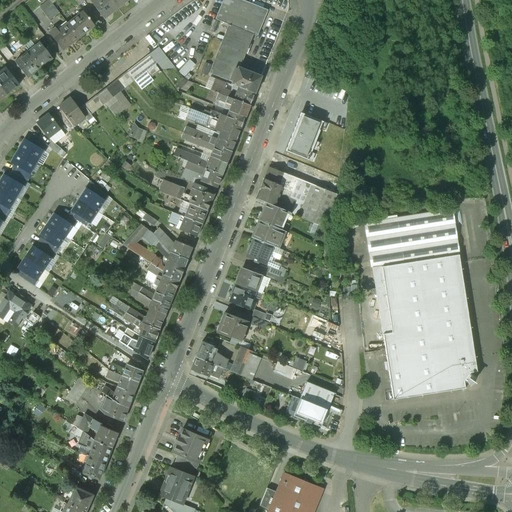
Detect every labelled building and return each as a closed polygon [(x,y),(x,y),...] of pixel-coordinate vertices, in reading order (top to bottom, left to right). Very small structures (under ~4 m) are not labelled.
[(48,0),(40,7),(50,19),(58,13),(51,3),(48,0)] [(110,0),(92,0),(91,2),(103,17),(116,7),(110,0)] [(264,12),(235,0),(224,0),(216,20),(229,25),(209,73),(231,82),(238,67),(251,34),(254,36),(264,12)] [(83,11),(67,24),(78,38),(94,25),(83,11)] [(67,24),(58,31),(55,28),(49,33),(62,50),(78,38),(67,24)] [(44,36),(36,26),(31,30),(39,40),(44,36)] [(39,42),(28,51),(40,67),(52,58),(39,42)] [(12,55),(4,45),(0,47),(0,51),(6,60),(12,55)] [(159,48),(149,56),(156,65),(166,57),(159,48)] [(28,51),(15,61),(27,77),(40,67),(28,51)] [(149,56),(127,73),(134,82),(156,65),(149,56)] [(5,67),(0,70),(0,86),(6,94),(18,85),(5,67)] [(259,75),(238,67),(231,82),(230,85),(238,88),(254,94),(260,79),(259,75)] [(127,73),(116,81),(124,90),(134,82),(127,73)] [(116,81),(106,89),(113,98),(124,90),(116,81)] [(254,94),(238,88),(236,94),(222,89),(220,88),(219,88),(217,93),(223,95),(249,106),(254,94)] [(106,89),(96,97),(103,106),(113,98),(106,89)] [(217,93),(214,101),(217,102),(218,100),(221,101),(223,95),(217,93)] [(249,106),(223,95),(221,101),(231,105),(229,111),(244,117),(249,106)] [(96,97),(83,106),(90,115),(103,106),(96,97)] [(78,110),(69,98),(58,107),(72,126),(83,117),(78,110)] [(90,115),(83,106),(78,110),(83,117),(87,121),(92,117),(90,115)] [(211,109),(208,116),(213,118),(214,118),(216,113),(213,112),(214,110),(211,109)] [(244,117),(229,111),(226,117),(216,113),(214,118),(240,128),(244,117)] [(301,113),(285,151),(308,160),(323,122),(301,113)] [(48,114),(36,123),(47,137),(52,133),(51,132),(58,127),(48,114)] [(214,118),(213,118),(210,124),(221,128),(219,134),(235,140),(240,128),(214,118)] [(142,139),(147,129),(135,123),(130,134),(142,139)] [(204,132),(201,131),(198,139),(204,141),(207,135),(203,134),(204,132)] [(48,146),(34,134),(29,143),(43,151),(42,151),(44,152),(48,146),(48,147),(48,146)] [(235,140),(219,134),(217,140),(207,135),(204,141),(231,151),(235,140)] [(198,139),(188,135),(185,140),(192,143),(191,145),(197,147),(198,145),(195,144),(198,139)] [(204,141),(198,139),(195,144),(198,145),(204,148),(201,153),(209,156),(226,163),(231,151),(204,141)] [(29,143),(24,140),(17,151),(36,162),(42,151),(43,151),(29,143)] [(65,154),(52,142),(48,146),(62,158),(65,154)] [(36,162),(17,151),(11,162),(16,165),(30,173),(36,162)] [(226,163),(209,156),(206,163),(204,161),(184,153),(182,159),(188,161),(198,165),(221,174),(226,163)] [(198,165),(188,161),(187,164),(185,163),(183,167),(195,172),(198,165)] [(30,173),(16,165),(12,172),(28,181),(32,174),(30,173)] [(221,174),(198,165),(195,172),(198,173),(202,174),(199,181),(216,188),(221,174)] [(337,194),(269,167),(264,179),(282,186),(281,188),(298,195),(295,203),(291,213),(291,214),(323,227),(337,194)] [(28,181),(12,172),(8,178),(22,186),(24,187),(28,181)] [(8,178),(3,175),(0,180),(0,188),(16,197),(22,186),(8,178)] [(282,186),(264,179),(256,198),(265,202),(289,212),(291,213),(295,203),(290,201),(291,198),(282,194),(281,196),(279,195),(281,188),(282,186)] [(107,196),(95,185),(91,192),(104,201),(107,196)] [(183,188),(176,185),(172,193),(165,190),(164,193),(179,199),(183,188)] [(200,189),(193,187),(193,188),(191,188),(188,195),(191,196),(188,203),(206,210),(212,195),(210,193),(211,190),(201,186),(200,189)] [(16,197),(0,188),(0,203),(9,209),(9,208),(16,197)] [(91,192),(85,189),(78,199),(97,212),(104,201),(91,192)] [(179,199),(164,193),(161,200),(176,206),(179,199)] [(97,212),(78,199),(71,210),(76,214),(90,222),(97,212)] [(289,212),(265,202),(258,220),(259,220),(282,230),(289,212)] [(9,209),(0,203),(0,211),(7,216),(11,209),(9,208),(9,209)] [(206,210),(188,203),(184,216),(201,223),(206,210)] [(463,379),(470,373),(478,372),(451,209),(365,222),(371,267),(382,266),(392,332),(382,333),(385,349),(392,401),(465,389),(463,379)] [(73,219),(62,212),(58,217),(72,226),(74,227),(77,222),(73,219)] [(156,221),(145,213),(141,219),(152,226),(156,221)] [(58,217),(53,214),(46,225),(65,237),(72,226),(58,217)] [(90,222),(76,214),(73,219),(77,222),(86,228),(90,222)] [(201,223),(184,216),(178,229),(196,236),(201,223)] [(282,230),(259,220),(252,238),(253,238),(273,246),(278,248),(285,231),(282,230)] [(65,237),(46,225),(39,236),(44,239),(57,248),(65,237)] [(191,247),(174,241),(173,244),(158,228),(152,234),(154,235),(157,239),(170,252),(187,259),(191,247)] [(152,234),(145,229),(139,237),(151,246),(152,247),(156,242),(155,242),(157,239),(154,235),(152,234)] [(154,256),(128,238),(122,245),(141,257),(155,266),(163,271),(164,267),(161,265),(160,261),(153,257),(154,256)] [(273,246),(253,238),(246,256),(266,265),(273,246)] [(57,248),(44,239),(41,244),(56,254),(59,249),(57,248)] [(56,254),(41,244),(37,250),(50,258),(52,259),(56,254)] [(37,250),(32,246),(25,257),(43,269),(50,258),(37,250)] [(187,259),(170,252),(164,267),(163,271),(164,271),(162,274),(178,281),(187,259)] [(43,269),(25,257),(18,268),(23,271),(36,280),(43,269)] [(155,266),(141,257),(138,261),(144,266),(143,268),(151,273),(155,266)] [(178,281),(162,274),(164,271),(163,271),(155,266),(151,273),(156,275),(153,283),(158,286),(173,293),(178,281)] [(285,272),(271,266),(268,272),(280,277),(283,278),(285,272)] [(261,276),(242,268),(239,275),(235,284),(255,291),(261,276)] [(36,280),(23,271),(19,276),(34,286),(38,281),(36,280)] [(280,277),(268,272),(267,272),(265,277),(277,282),(280,277)] [(255,291),(235,284),(232,293),(232,294),(229,301),(252,310),(255,303),(251,301),(255,291)] [(173,293),(158,286),(154,296),(152,301),(167,308),(173,293)] [(138,292),(130,287),(126,292),(135,298),(138,292)] [(154,296),(141,288),(138,292),(152,301),(154,296)] [(16,297),(9,292),(0,306),(0,314),(4,317),(9,309),(14,312),(9,321),(17,326),(29,306),(22,301),(24,299),(18,295),(16,297)] [(167,308),(152,301),(138,292),(135,298),(145,305),(149,305),(150,307),(148,312),(163,319),(167,308)] [(135,301),(126,295),(125,297),(134,303),(135,301)] [(128,307),(122,303),(119,308),(122,310),(125,312),(128,307)] [(163,319),(148,312),(147,315),(144,317),(132,309),(129,307),(128,307),(125,312),(133,317),(143,323),(159,330),(163,319)] [(125,312),(122,310),(119,314),(124,318),(123,321),(125,322),(127,320),(130,322),(133,317),(125,312)] [(266,314),(255,310),(253,317),(263,321),(266,314)] [(33,312),(23,327),(30,332),(40,317),(33,312)] [(248,321),(224,313),(217,333),(240,342),(248,321)] [(159,330),(143,323),(133,317),(130,322),(140,328),(141,330),(139,335),(154,341),(159,330)] [(263,321),(253,317),(251,323),(264,329),(267,322),(263,321)] [(314,332),(325,336),(329,324),(319,320),(314,332)] [(118,341),(132,351),(139,335),(127,328),(118,341)] [(146,360),(154,341),(139,335),(132,351),(146,360)] [(217,347),(202,341),(196,356),(222,367),(223,368),(226,362),(227,359),(214,354),(217,347)] [(257,353),(242,347),(235,365),(226,362),(223,368),(252,379),(261,358),(256,356),(257,353)] [(222,367),(196,356),(190,369),(208,376),(209,373),(218,377),(222,367)] [(278,361),(275,372),(294,378),(298,367),(278,361)] [(121,367),(109,363),(108,366),(110,366),(108,371),(122,376),(124,370),(121,367)] [(142,371),(126,364),(124,370),(122,376),(138,382),(142,371)] [(122,376),(108,371),(107,375),(105,374),(104,377),(116,382),(120,382),(122,376)] [(138,382),(122,376),(120,382),(118,387),(133,393),(138,382)] [(79,377),(70,391),(79,397),(88,384),(79,377)] [(239,387),(227,382),(224,389),(235,394),(239,387)] [(334,393),(306,382),(299,398),(327,410),(334,393)] [(110,392),(102,386),(101,389),(97,387),(96,389),(107,396),(108,396),(110,392)] [(133,393),(118,387),(116,392),(112,390),(111,392),(110,392),(108,396),(121,405),(128,408),(133,393)] [(253,393),(246,390),(243,397),(250,400),(253,393)] [(79,397),(70,391),(66,397),(75,404),(79,397)] [(108,396),(107,396),(100,411),(104,416),(121,423),(128,408),(121,405),(108,396)] [(299,398),(292,416),(305,421),(304,421),(310,423),(320,427),(327,410),(299,398)] [(42,416),(45,406),(38,404),(35,414),(42,416)] [(117,433),(101,427),(102,425),(85,415),(81,423),(98,433),(95,441),(111,448),(117,433)] [(98,433),(81,423),(78,428),(88,435),(95,441),(98,433)] [(207,440),(181,429),(178,436),(177,436),(174,442),(175,443),(171,451),(177,453),(182,456),(198,462),(198,461),(197,461),(206,441),(207,441),(207,440)] [(95,441),(81,436),(78,444),(90,451),(88,456),(105,463),(111,448),(95,441)] [(182,456),(177,453),(172,467),(191,475),(194,467),(182,456)] [(88,456),(86,455),(82,464),(85,465),(81,473),(99,480),(105,463),(88,456)] [(73,468),(58,458),(54,464),(69,474),(73,468)] [(172,467),(170,466),(158,494),(165,497),(163,503),(172,511),(193,511),(194,509),(179,502),(189,475),(192,476),(192,475),(191,475),(172,467)] [(284,473),(275,493),(266,490),(259,506),(269,510),(267,511),(312,511),(322,488),(284,473)] [(89,492),(79,488),(78,490),(75,489),(70,500),(66,498),(64,503),(85,511),(92,496),(90,495),(90,494),(90,493),(89,492)] [(84,511),(85,511),(64,503),(60,511),(84,511)]
